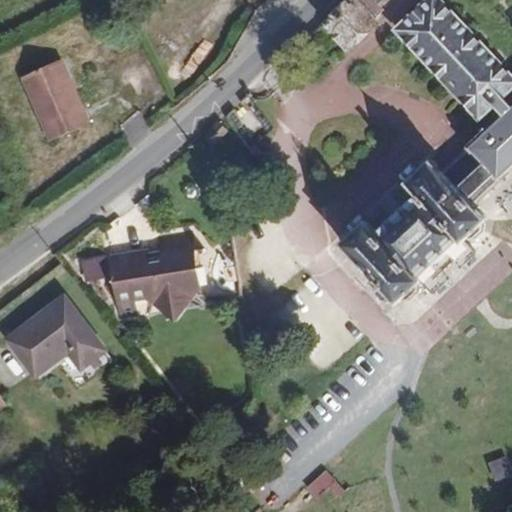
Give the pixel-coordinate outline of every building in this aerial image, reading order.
[(347,0),(317,28),(327,40),(332,35),(343,47),(380,14),(377,12),(366,0),(347,0)] [(387,0),(366,0),(377,12),(387,0)] [(479,118),(496,102),(506,94),(511,88),(511,71),(446,0),(422,0),(394,25),(469,106),(479,118)] [(67,65),(29,82),(59,144),(98,126),(81,89),(79,91),(67,65)] [(511,101),(506,94),(496,102),(504,112),(511,104),(511,101)] [(511,104),(504,112),(472,142),(502,174),(511,164),(511,104)] [(229,137),(220,125),(196,144),(207,156),(229,137)] [(502,174),(472,142),(460,154),(442,171),(472,203),(502,174)] [(453,183),(442,171),(429,157),(399,184),(409,196),(367,234),(357,223),(329,249),(386,312),(394,305),(400,312),(428,287),(422,280),(455,250),(461,257),(486,234),(480,227),(487,220),(481,213),(472,203),(453,183)] [(242,164),(230,177),(235,183),(248,171),(242,164)] [(511,205),(502,197),(492,207),(501,216),(511,205)] [(139,257),(113,260),(121,321),(138,319),(137,298),(157,296),(158,304),(177,320),(193,298),(193,291),(199,290),(191,235),(162,237),(164,254),(139,257)] [(86,279),(114,275),(111,253),(83,257),(86,279)] [(66,293),(12,335),(40,372),(72,347),(86,363),(107,347),(66,293)] [(0,427),(8,423),(0,409),(0,427)] [(511,474),(511,470),(507,455),(489,461),(495,480),(511,474)] [(348,488),(326,468),(308,487),(317,496),(327,486),(340,497),(348,488)]
